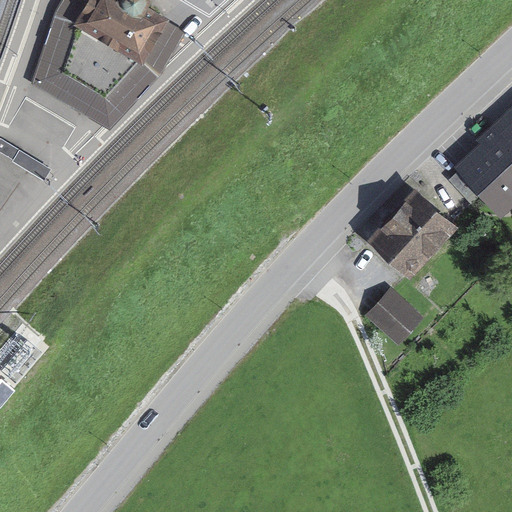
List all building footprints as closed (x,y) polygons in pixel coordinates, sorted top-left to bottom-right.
[(159,74),(187,31),(146,9),(149,0),(58,0),(51,12),(30,79),(111,127),(159,74)] [(511,125),(468,169),(511,212),(511,125)] [(51,170),(1,138),(0,138),(0,152),(45,180),(51,170)] [(471,227),(433,187),(376,241),(415,281),(471,227)] [(434,319),(396,286),(372,314),(410,347),(434,319)] [(0,410),(16,391),(1,379),(0,380),(0,410)]
